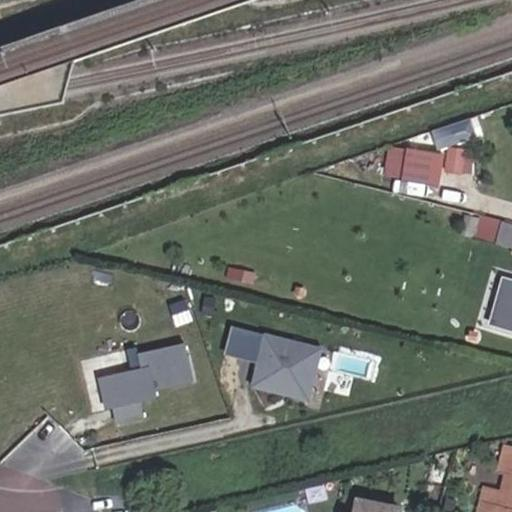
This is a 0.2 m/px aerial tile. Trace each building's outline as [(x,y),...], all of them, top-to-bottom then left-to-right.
[(423,130),(425,145),(449,142),(446,126),(423,130)] [(467,172),(473,149),(450,144),(445,167),(467,172)] [(445,161),(409,157),(405,187),(440,192),(445,161)] [(462,237),(476,240),(481,221),(467,217),(462,237)] [(511,224),(503,222),(497,244),(511,248),(511,224)] [(250,388),(312,400),(323,342),(231,324),(225,354),(255,359),(250,388)] [(188,341),(124,353),(127,369),(98,374),(105,407),(113,406),(116,422),(146,416),(142,393),(196,383),(188,341)] [(511,511),(511,447),(506,446),(500,470),(507,472),(501,494),(486,490),(480,511),(511,511)]
